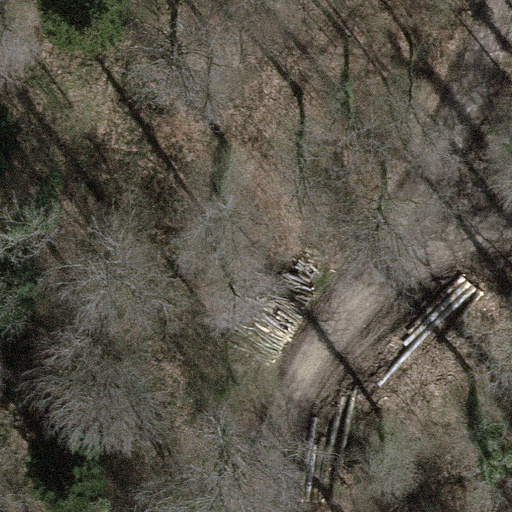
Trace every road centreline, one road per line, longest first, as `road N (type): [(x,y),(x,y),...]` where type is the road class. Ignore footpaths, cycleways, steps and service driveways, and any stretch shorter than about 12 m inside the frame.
road 1 (track): [(275,511),(283,426),(311,342),(376,295),(409,254),(511,226)]
road 2 (track): [(498,0),(419,190),(409,254)]
